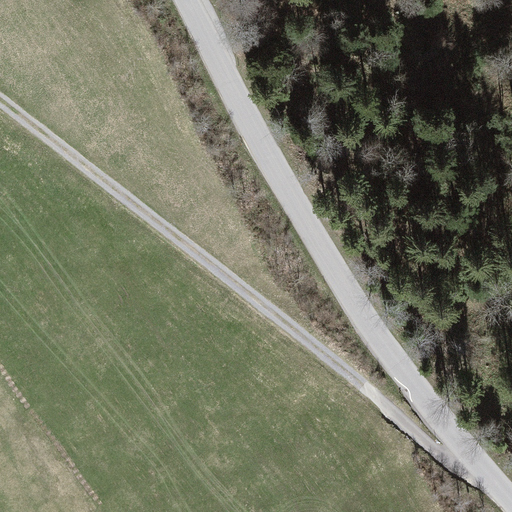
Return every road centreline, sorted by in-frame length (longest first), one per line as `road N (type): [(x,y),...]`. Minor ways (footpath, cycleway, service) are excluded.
road 1 (track): [(490,474),(244,300),(0,102)]
road 2 (unclassified): [(187,0),(387,349),(511,499)]
